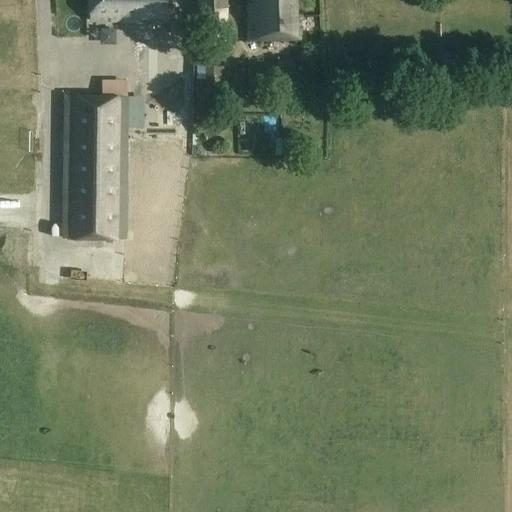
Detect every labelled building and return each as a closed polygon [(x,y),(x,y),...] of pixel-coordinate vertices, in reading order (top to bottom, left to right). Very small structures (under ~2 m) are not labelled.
[(169,20),(169,0),(88,0),(88,20),(169,20)] [(228,34),(228,0),(197,0),(198,20),(207,20),(206,33),(228,34)] [(297,39),(297,14),(293,14),(292,0),(247,0),(247,39),(297,39)] [(227,53),(207,53),(198,53),(198,111),(217,111),(218,98),(226,99),(227,53)] [(279,79),(291,79),(291,59),(279,59),(279,79)] [(133,109),(133,139),(192,139),(192,110),(178,110),(178,63),(146,62),(145,98),(159,98),(159,109),(133,109)] [(128,240),(129,97),(65,96),(63,239),(128,240)]
